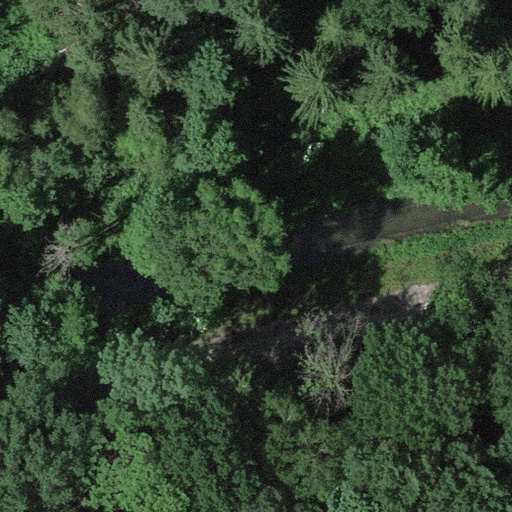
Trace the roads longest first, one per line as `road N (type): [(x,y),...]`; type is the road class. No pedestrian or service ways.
road 1 (track): [(0,406),(511,285)]
road 2 (track): [(406,511),(370,317)]
